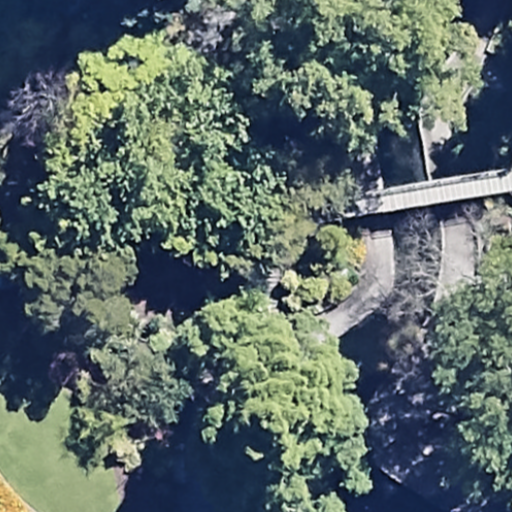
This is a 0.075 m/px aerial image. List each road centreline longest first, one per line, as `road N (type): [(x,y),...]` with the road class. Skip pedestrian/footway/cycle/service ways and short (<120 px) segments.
road 1 (track): [(303,224),(442,193)]
road 2 (track): [(193,172),(258,191),(303,224)]
